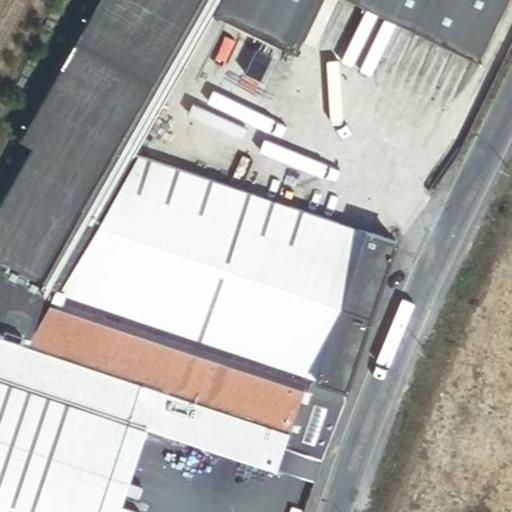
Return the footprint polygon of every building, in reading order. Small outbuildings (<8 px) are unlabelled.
[(218,9),(223,0),(103,0),(23,141),(34,148),(0,207),(0,253),(68,275),(90,235),(136,154),(218,9)] [(223,0),(218,9),(301,49),(325,0),(356,0),(478,60),(507,0),(223,0)] [(350,388),(398,239),(136,154),(90,235),(68,275),(30,347),(293,435),(313,376),(350,388)] [(68,275),(0,253),(0,336),(30,347),(68,275)] [(281,472),(293,435),(30,347),(0,336),(0,378),(150,428),(281,472)] [(121,511),(150,428),(0,378),(0,511),(121,511)] [(331,427),(305,419),(301,421),(298,431),(299,434),(325,443),(330,440),(332,431),(331,427)]
